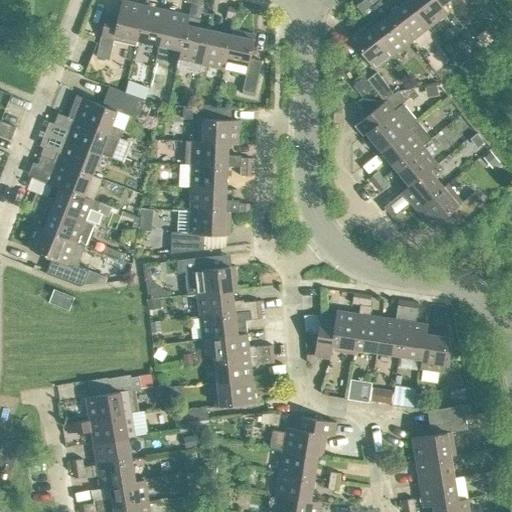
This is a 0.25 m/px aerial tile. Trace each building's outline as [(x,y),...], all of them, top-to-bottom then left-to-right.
[(136,44),(137,40),(136,40),(144,5),(121,0),(117,17),(106,14),(96,57),(108,59),(113,39),(136,44)] [(199,73),(201,64),(208,30),(197,27),(201,8),(200,7),(201,0),(192,0),(192,3),(189,15),(188,15),(181,49),(180,49),(176,67),(199,73)] [(409,0),(405,0),(390,12),(411,40),(429,26),(409,0)] [(436,0),(409,0),(429,26),(447,13),(441,5),(436,0)] [(136,40),(137,40),(158,44),(166,10),(144,5),(136,40)] [(225,17),(234,19),(236,9),(228,7),(225,17)] [(158,44),(180,49),(181,49),(188,15),(166,10),(158,44)] [(390,12),(371,27),(392,55),(411,40),(390,12)] [(371,27),(368,23),(350,37),(374,69),(392,55),(371,27)] [(201,64),(223,69),(231,35),(230,35),(208,30),(201,64)] [(231,35),(223,69),(246,74),(242,90),(254,93),(261,61),(249,58),(255,35),(231,30),(230,35),(231,35)] [(485,31),(476,37),(484,47),(492,41),(485,31)] [(466,61),(460,53),(453,58),(459,66),(466,61)] [(366,79),(383,101),(393,94),(376,72),(366,79)] [(372,89),(363,77),(352,85),(361,97),(372,89)] [(149,88),(129,81),(126,92),(145,100),(149,88)] [(129,111),(127,115),(137,119),(144,100),(119,90),(113,105),(129,111)] [(365,132),(380,151),(407,128),(393,110),(405,100),(397,90),(393,94),(383,101),(384,102),(361,98),(356,102),(367,115),(354,126),(362,135),(365,132)] [(444,105),(450,100),(445,94),(439,99),(444,105)] [(76,95),(68,117),(119,137),(122,130),(111,125),(116,111),(76,95)] [(198,119),(197,141),(197,142),(228,143),(228,144),(237,144),(238,120),(223,120),(223,108),(183,106),(182,118),(198,119)] [(71,130),(67,140),(111,157),(119,137),(68,117),(53,111),(49,121),(71,130)] [(0,135),(10,140),(16,127),(0,120),(0,135)] [(395,168),(422,146),(431,138),(416,121),(407,128),(380,151),(395,168)] [(477,132),(470,137),(477,146),(484,141),(477,132)] [(39,145),(36,154),(91,175),(100,154),(111,158),(111,157),(67,140),(63,152),(58,150),(57,152),(39,145)] [(184,164),(192,164),(227,166),(240,167),(250,167),(251,158),(241,158),(241,157),(227,156),(228,144),(228,143),(197,142),(197,141),(185,141),(184,164)] [(395,168),(409,185),(409,186),(429,170),(436,164),(422,146),(395,168)] [(491,167),(498,161),(491,152),(484,158),(491,167)] [(101,179),(91,175),(36,154),(33,162),(43,166),(50,169),(50,171),(55,173),(50,184),(59,188),(59,187),(83,196),(93,200),(101,179)] [(192,164),(191,186),(226,188),(227,166),(192,164)] [(250,167),(240,167),(239,176),(250,176),(250,167)] [(401,191),(416,209),(443,187),(429,170),(409,186),(409,185),(401,191)] [(368,178),(374,185),(383,178),(377,171),(368,178)] [(383,178),(374,185),(380,192),(388,185),(383,178)] [(443,187),(416,209),(431,227),(450,212),(458,221),(482,201),(474,192),(461,202),(446,184),(443,187)] [(191,186),(189,210),(225,212),(225,211),(229,211),(238,212),(248,212),(249,203),(238,203),(239,201),(225,200),(226,188),(191,186)] [(112,207),(99,202),(93,200),(83,196),(59,187),(59,188),(55,198),(49,196),(49,198),(47,197),(32,191),(29,199),(84,221),(93,225),(92,226),(97,227),(102,215),(108,217),(112,207)] [(47,218),(43,229),(82,245),(84,246),(92,226),(93,225),(84,221),(29,199),(25,208),(42,214),(41,216),(47,218)] [(189,210),(189,211),(178,210),(177,233),(171,232),(170,253),(204,249),(204,234),(228,235),(229,211),(225,211),(225,212),(189,210)] [(392,218),(398,225),(406,218),(401,211),(392,218)] [(43,229),(38,227),(29,249),(58,261),(52,276),(78,286),(82,285),(88,270),(68,262),(72,250),(79,252),(82,245),(43,229)] [(122,253),(106,246),(103,252),(119,259),(122,253)] [(236,289),(234,265),(212,268),(210,257),(216,256),(216,255),(176,260),(178,273),(185,272),(188,295),(197,294),(197,293),(232,289),(232,290),(236,289)] [(48,302),(69,310),(74,297),(54,289),(48,302)] [(197,293),(197,294),(199,315),(260,308),(259,300),(233,303),(232,290),(232,289),(197,293)] [(360,305),(362,294),(353,293),(351,303),(360,305)] [(353,348),(354,348),(377,352),(382,317),(369,315),(371,306),(369,306),(371,295),(362,294),(360,305),(358,314),(359,314),(353,348)] [(146,300),(147,310),(160,309),(159,299),(146,300)] [(377,352),(398,355),(407,301),(398,299),(395,319),(382,317),(377,352)] [(398,355),(420,358),(421,358),(426,329),(427,324),(413,322),(416,302),(407,301),(398,355)] [(202,339),(212,338),(211,338),(246,333),(245,320),(261,318),(260,308),(199,315),(202,339)] [(353,353),(354,348),(353,348),(359,314),(358,314),(336,310),(335,316),(320,314),(313,355),(329,358),(331,350),(353,353)] [(149,322),(151,333),(161,332),(159,321),(149,322)] [(443,371),(449,332),(426,329),(421,358),(420,358),(419,368),(422,368),(421,380),(436,383),(438,371),(443,371)] [(211,338),(212,338),(214,360),(273,354),(272,345),(253,347),(253,345),(248,346),(246,333),(211,338)] [(193,363),(192,353),(182,354),(184,364),(193,363)] [(214,360),(217,382),(217,383),(251,379),(250,366),(256,366),(256,365),(274,363),(273,354),(214,360)] [(89,419),(130,412),(135,411),(132,390),(153,386),(151,374),(130,377),(130,375),(112,378),(114,392),(85,397),(89,419)] [(347,395),(369,398),(372,379),(350,376),(347,395)] [(217,383),(217,382),(212,383),(215,407),(254,402),(251,379),(217,383)] [(413,402),(414,384),(393,383),(392,401),(413,402)] [(372,385),(370,396),(390,399),(392,388),(372,385)] [(411,438),(415,461),(450,455),(450,456),(455,455),(451,432),(467,429),(463,405),(427,411),(431,434),(411,438)] [(178,410),(185,422),(208,419),(206,407),(178,410)] [(93,442),(134,435),(130,412),(89,419),(89,420),(65,424),(67,433),(77,431),(77,433),(91,431),(93,442)] [(259,423),(278,426),(280,414),(272,412),(261,414),(259,423)] [(273,431),(270,447),(317,455),(317,456),(322,457),(325,434),(333,435),(336,422),(294,415),(292,428),(286,427),(285,433),(273,431)] [(186,427),(182,418),(174,419),(176,429),(186,427)] [(96,464),(131,458),(127,437),(134,436),(134,435),(93,442),(96,464)] [(195,446),(193,436),(183,438),(185,448),(195,446)] [(282,451),(279,472),(313,478),(317,456),(317,455),(270,447),(270,449),(282,451)] [(205,450),(204,461),(212,462),(214,451),(205,450)] [(415,461),(419,483),(454,478),(450,456),(450,455),(415,461)] [(71,460),(73,468),(83,467),(83,466),(82,458),(71,460)] [(135,482),(134,481),(131,458),(96,464),(83,466),(83,467),(73,468),(74,478),(84,476),(85,478),(98,476),(100,488),(110,486),(135,482)] [(392,465),(393,474),(404,472),(402,463),(392,465)] [(275,495),(284,497),(285,496),(310,500),(313,478),(279,472),(275,495)] [(330,472),(328,480),(339,482),(340,473),(330,472)] [(423,506),(432,505),(432,504),(457,500),(454,478),(419,483),(423,506)] [(88,511),(98,510),(113,508),(148,502),(144,480),(134,481),(135,482),(110,486),(112,499),(78,505),(79,511),(88,511)] [(339,482),(328,480),(327,489),(338,491),(339,482)] [(203,486),(189,488),(190,496),(204,494),(203,486)] [(284,497),(281,511),(317,511),(319,501),(310,500),(285,496),(284,497)] [(403,500),(404,509),(415,507),(413,498),(403,500)] [(432,504),(432,505),(433,511),(468,511),(467,498),(457,500),(432,504)] [(113,508),(113,511),(149,511),(148,502),(113,508)]
